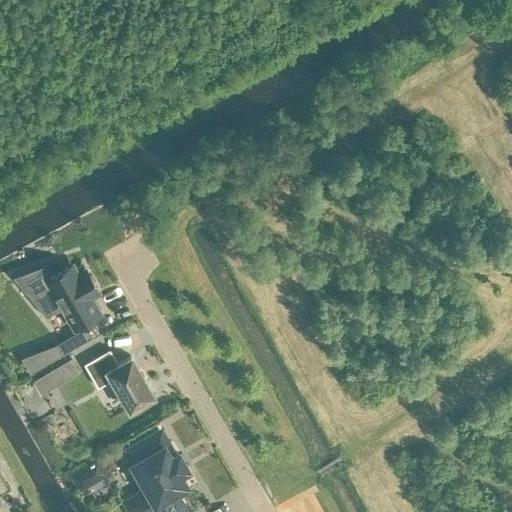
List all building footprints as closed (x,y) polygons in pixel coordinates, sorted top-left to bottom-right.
[(42,270),(27,278),(47,313),(45,314),(46,315),(61,306),(74,327),(100,311),(93,299),(100,295),(84,267),(77,272),(72,263),(47,277),(42,270)] [(86,324),(55,343),(61,353),(92,335),(86,324)] [(129,407),(153,393),(130,354),(117,362),(109,347),(84,362),(97,386),(111,377),(129,407)] [(70,357),(45,371),(53,385),(78,371),(70,357)] [(147,488),(125,500),(129,506),(131,511),(152,511),(159,508),(160,508),(156,501),(174,490),(186,483),(179,472),(187,467),(184,462),(182,463),(179,458),(181,457),(178,451),(170,456),(164,445),(166,444),(165,442),(163,442),(159,434),(160,433),(158,431),(128,448),(135,460),(132,462),(147,488)] [(81,483),(101,472),(93,458),(73,469),(81,483)] [(186,511),(174,490),(156,501),(160,508),(159,508),(161,511),(186,511)]
